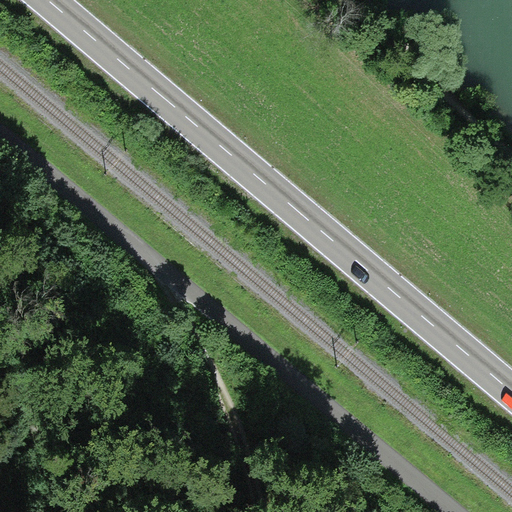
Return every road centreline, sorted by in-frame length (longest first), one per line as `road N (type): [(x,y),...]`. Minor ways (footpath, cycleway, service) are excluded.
road 1 (primary): [(43,0),(511,396)]
road 2 (track): [(0,135),(457,511)]
road 3 (track): [(0,358),(53,379),(173,456),(248,484)]
road 4 (track): [(257,511),(209,349),(168,278)]
road 5 (track): [(511,163),(330,0)]
